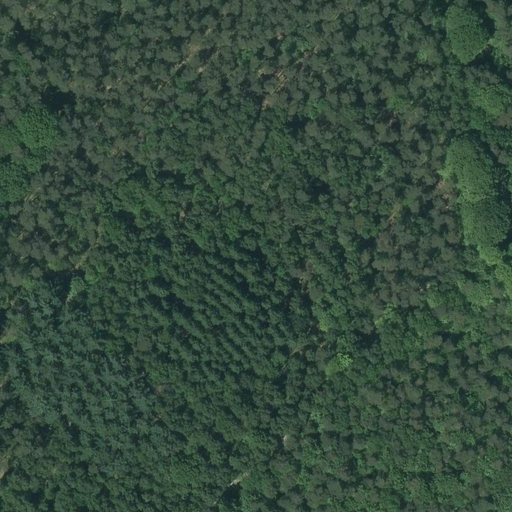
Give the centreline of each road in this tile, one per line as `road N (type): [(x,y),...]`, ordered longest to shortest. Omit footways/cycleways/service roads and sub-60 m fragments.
road 1 (track): [(195,511),(490,246)]
road 2 (track): [(511,334),(447,0)]
